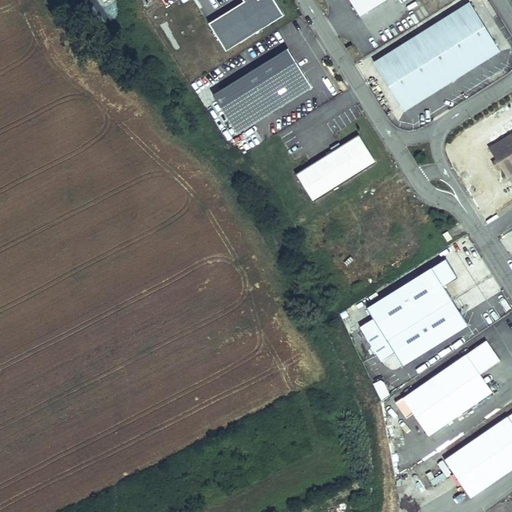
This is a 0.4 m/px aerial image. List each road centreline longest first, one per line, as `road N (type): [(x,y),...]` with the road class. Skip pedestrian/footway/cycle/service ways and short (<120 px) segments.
road 1 (residential): [(305,0),(398,149)]
road 2 (residential): [(511,281),(419,137)]
